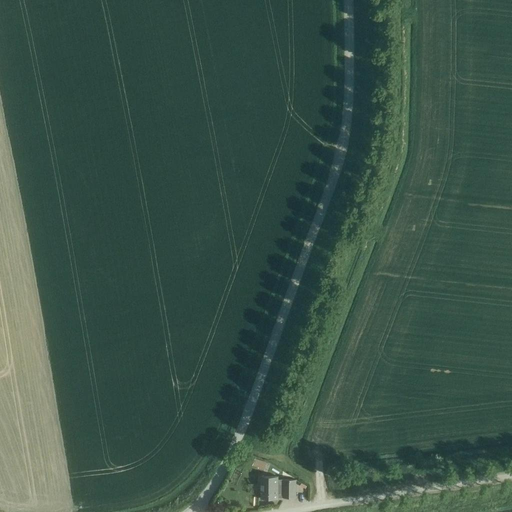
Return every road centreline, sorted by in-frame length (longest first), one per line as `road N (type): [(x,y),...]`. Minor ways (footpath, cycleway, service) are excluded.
road 1 (unclassified): [(194,511),(240,433),(334,173),(345,123),(347,0)]
road 2 (unclassified): [(266,511),(511,476)]
